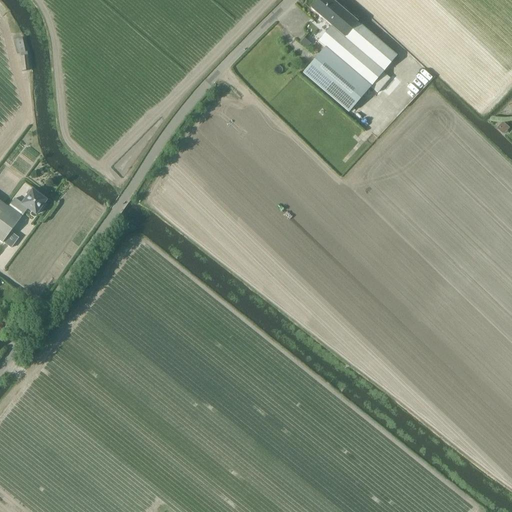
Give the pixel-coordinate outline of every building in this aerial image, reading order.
[(397,55),(331,0),(317,0),(310,8),(331,26),(317,41),(325,48),(302,74),(348,114),(371,87),(377,93),(390,78),(383,72),(397,55)] [(23,71),(30,70),(27,55),(29,55),(28,50),(25,51),(23,38),(15,39),(17,54),(20,54),(23,71)] [(22,197),(31,186),(25,182),(16,193),(22,197)] [(14,199),(8,208),(20,216),(26,208),(36,215),(38,211),(40,213),(46,205),(44,204),(47,199),(33,189),(32,190),(30,189),(27,193),(29,194),(22,204),(14,199)] [(3,242),(11,232),(21,218),(20,216),(8,208),(0,202),(0,241),(3,243),(3,242)] [(11,232),(3,242),(11,248),(19,238),(11,232)]
